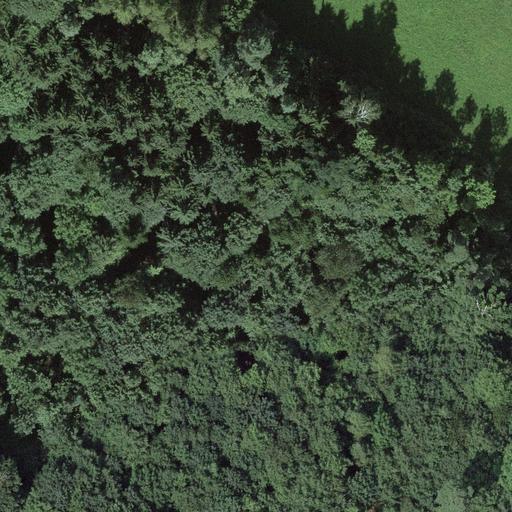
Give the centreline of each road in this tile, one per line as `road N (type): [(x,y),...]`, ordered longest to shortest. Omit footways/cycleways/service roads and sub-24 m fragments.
road 1 (track): [(0,142),(60,182),(134,203),(371,206),(424,219),(511,263)]
road 2 (track): [(0,421),(150,511)]
